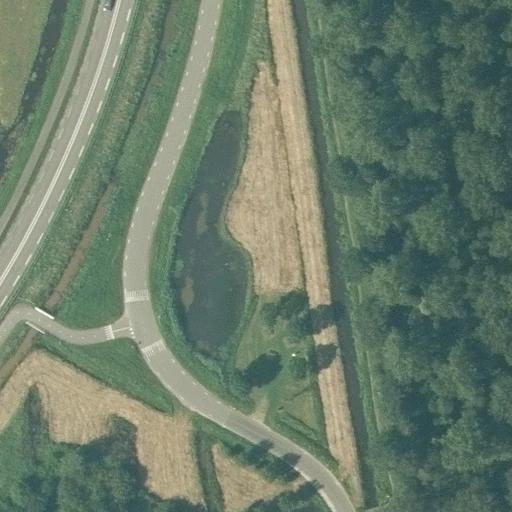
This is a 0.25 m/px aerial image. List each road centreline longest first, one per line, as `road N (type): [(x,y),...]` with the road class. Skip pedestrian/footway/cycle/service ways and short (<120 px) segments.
road 1 (tertiary): [(345,511),(323,478),(290,452),(181,385),(140,322),(135,245),(212,0)]
road 2 (primary): [(0,280),(78,128),(117,0)]
